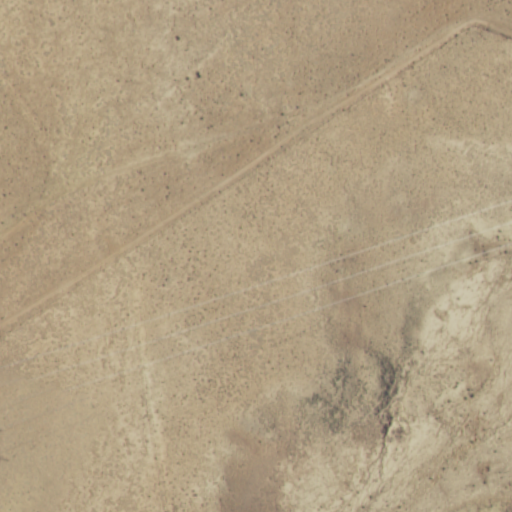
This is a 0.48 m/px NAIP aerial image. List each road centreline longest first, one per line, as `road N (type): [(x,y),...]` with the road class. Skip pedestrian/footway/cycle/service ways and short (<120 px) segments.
road 1 (track): [(511,69),(409,62),(0,223)]
road 2 (track): [(0,205),(244,0)]
